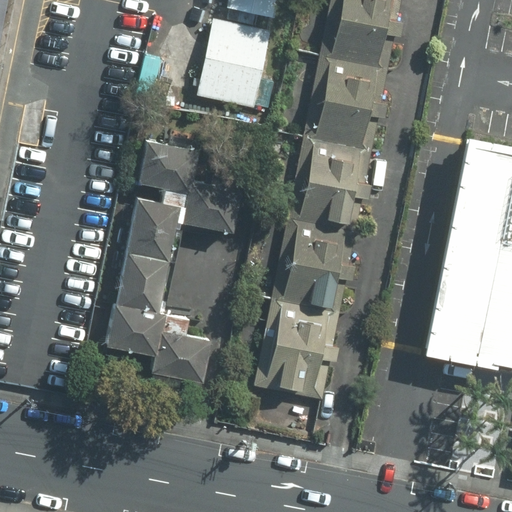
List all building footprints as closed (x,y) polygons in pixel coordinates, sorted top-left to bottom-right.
[(137,65),(144,67),(157,10),(113,0),(86,0),(86,1),(83,0),(58,0),(43,68),(132,88),(137,65)] [(282,0),(224,0),(221,15),(276,28),(282,0)] [(328,0),(252,387),(322,401),(329,363),(335,364),(339,347),(333,346),(346,280),(354,281),(357,267),(346,265),(359,197),(366,199),(368,185),(362,184),(376,115),(382,116),(385,104),(378,103),(392,36),(401,38),(404,21),(396,19),(399,0),(328,0)] [(283,38),(212,22),(196,93),(267,109),(283,38)] [(163,143),(148,140),(141,180),(166,185),(162,203),(139,199),(119,305),(112,304),(104,347),(152,356),(149,371),(205,382),(214,337),(189,332),(193,315),(163,309),(180,223),(228,233),(237,187),(192,179),(201,134),(166,127),(163,143)] [(511,149),(465,140),(422,356),(511,374),(511,149)]
